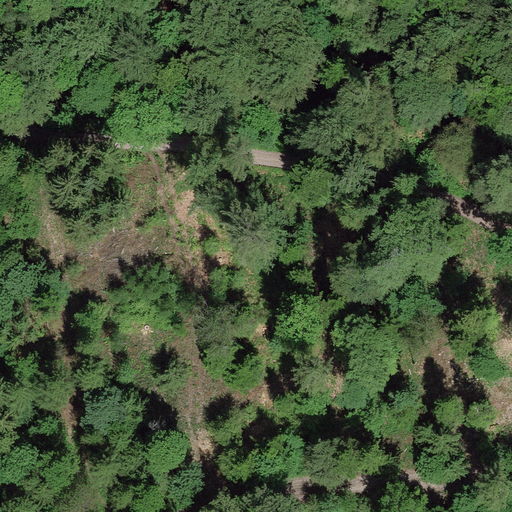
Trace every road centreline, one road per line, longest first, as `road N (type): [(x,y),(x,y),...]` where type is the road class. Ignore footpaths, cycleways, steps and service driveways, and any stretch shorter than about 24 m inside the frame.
road 1 (track): [(0,123),(38,137),(172,144),(370,176),(511,235)]
road 2 (track): [(511,471),(340,487)]
